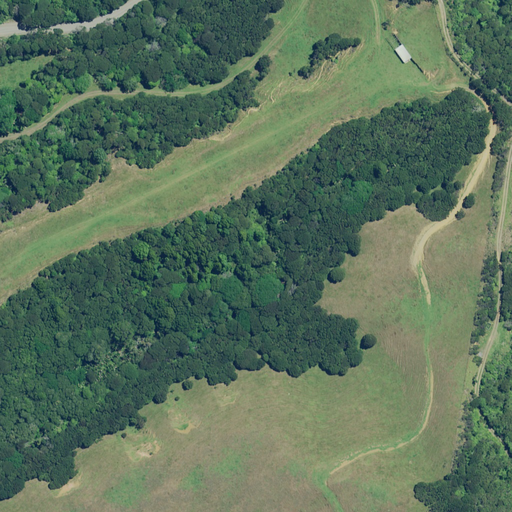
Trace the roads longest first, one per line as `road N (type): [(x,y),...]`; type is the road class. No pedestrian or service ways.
road 1 (track): [(0,143),(79,94),(202,95),(254,67),(302,0)]
road 2 (track): [(511,122),(489,256),(500,272),(494,329),(475,399),(511,453)]
road 3 (track): [(427,0),(448,72),(490,88),(511,112)]
road 4 (unclassified): [(0,24),(108,13),(128,0)]
